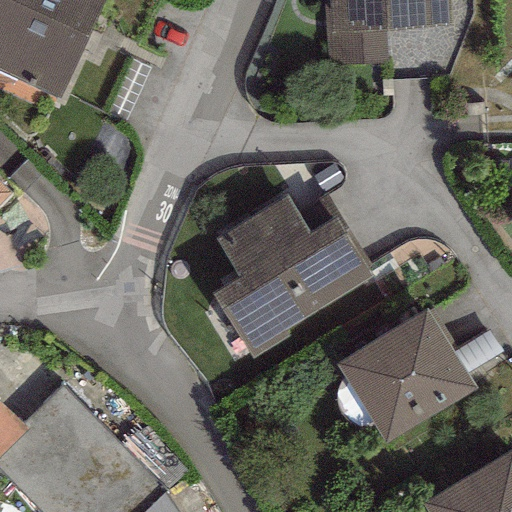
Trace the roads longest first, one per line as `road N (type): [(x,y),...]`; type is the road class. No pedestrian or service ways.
road 1 (residential): [(234,511),(129,318),(205,145)]
road 2 (residential): [(511,300),(425,142),(205,145)]
road 3 (residential): [(205,145),(251,0)]
